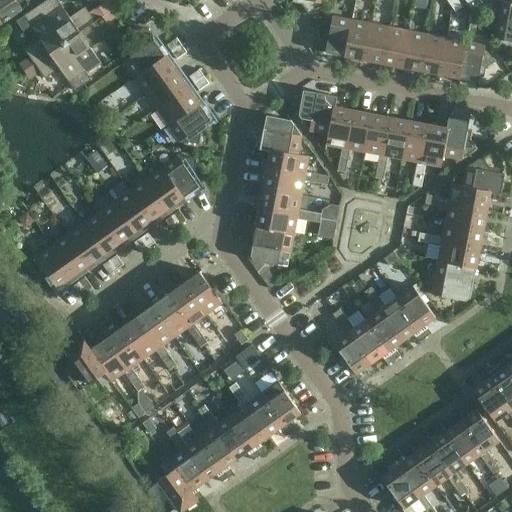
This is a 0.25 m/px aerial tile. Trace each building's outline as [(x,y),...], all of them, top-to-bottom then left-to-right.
[(47,0),(39,6),(65,43),(95,22),(89,13),(85,7),(69,18),(57,0),(47,0)] [(107,0),(89,13),(95,22),(102,17),(107,25),(119,17),(107,0)] [(323,0),(301,0),(301,5),(308,14),(323,4),(323,0)] [(456,0),(451,0),(448,2),(455,13),(462,7),(456,0)] [(511,2),(502,0),(502,1),(499,19),(511,21),(511,2)] [(65,43),(39,6),(16,21),(31,44),(24,49),(29,56),(18,64),(23,71),(65,43)] [(102,17),(95,22),(65,43),(85,73),(86,73),(101,63),(90,48),(105,38),(109,45),(117,39),(107,25),(102,17)] [(345,57),(352,20),(332,17),(317,27),(323,37),(328,38),(325,53),(345,57)] [(511,21),(499,19),(495,39),(505,54),(511,49),(511,21)] [(370,24),(352,20),(345,57),(364,60),(370,24)] [(389,28),(370,24),(364,60),(382,64),(389,28)] [(408,31),(389,28),(382,64),(401,67),(408,31)] [(427,35),(408,31),(401,67),(420,71),(427,35)] [(446,39),(427,35),(420,71),(439,75),(446,39)] [(171,52),(181,45),(176,38),(166,45),(171,52)] [(439,75),(458,78),(465,42),(446,39),(439,75)] [(135,78),(165,57),(153,41),(123,62),(135,78)] [(465,42),(458,78),(478,82),(481,67),(485,68),(495,61),(485,46),(465,42)] [(65,43),(23,71),(28,79),(40,72),(45,79),(60,69),(75,91),(91,80),(86,73),(85,73),(65,43)] [(181,45),(171,52),(176,60),(186,52),(181,45)] [(135,78),(146,94),(176,72),(165,57),(135,78)] [(194,84),(204,77),(199,69),(188,77),(194,84)] [(146,94),(157,109),(187,88),(176,72),(146,94)] [(204,77),(194,84),(199,91),(209,84),(204,77)] [(157,109),(169,125),(198,104),(187,88),(157,109)] [(309,131),(327,134),(329,134),(334,107),(335,107),(337,97),(316,93),(302,91),(298,115),(309,131)] [(198,104),(169,125),(180,141),(199,145),(201,133),(198,129),(210,120),(198,104)] [(352,111),(335,107),(334,107),(329,134),(327,134),(325,145),(341,148),(339,159),(348,161),(350,150),(345,149),(352,111)] [(371,114),(352,111),(345,149),(350,150),(364,152),(371,114)] [(385,168),(388,157),(383,156),(390,118),(371,114),(364,152),(379,155),(376,167),(385,168)] [(301,136),(290,120),(266,116),(263,129),(259,150),(270,152),(270,150),(297,156),(297,155),(301,136)] [(409,122),(390,118),(383,156),(388,157),(402,159),(409,122)] [(461,160),(477,149),(470,139),(465,139),(469,122),(448,118),(446,129),(447,129),(442,156),(443,156),(461,160)] [(416,162),(414,174),(423,176),(425,164),(421,163),(428,125),(409,122),(402,159),(416,162)] [(446,129),(428,125),(421,163),(425,164),(441,167),(443,156),(442,156),(447,129),(446,129)] [(266,169),(304,177),(305,172),(308,157),(297,155),(297,156),(270,150),(270,152),(266,169)] [(161,168),(183,198),(199,187),(190,174),(194,171),(196,160),(178,157),(161,168)] [(482,157),(466,167),(463,186),(463,187),(490,192),(490,193),(500,195),(504,175),(488,171),(489,166),(482,157)] [(339,159),(336,171),(345,173),(348,161),(339,159)] [(385,168),(376,167),(374,179),(383,180),(385,168)] [(146,179),(167,209),(183,198),(161,168),(146,179)] [(266,169),(263,188),(301,195),(303,181),(315,183),(317,174),(305,172),(304,177),(266,169)] [(317,174),(315,183),(327,185),(329,177),(317,174)] [(423,176),(414,174),(412,186),(421,187),(423,176)] [(146,179),(130,190),(151,220),(167,209),(146,179)] [(486,211),(490,193),(490,192),(463,187),(463,186),(452,184),(449,200),(437,197),(436,206),(448,208),(448,204),(486,211)] [(297,214),(298,210),(301,195),(263,188),(259,207),(297,214)] [(130,190),(114,202),(136,232),(151,220),(130,190)] [(436,206),(437,197),(426,195),(424,204),(436,206)] [(114,202),(99,213),(120,243),(136,232),(114,202)] [(483,230),(486,211),(448,204),(448,208),(445,223),(483,230)] [(259,207),(256,226),(293,233),(296,219),(308,221),(309,212),(298,210),(297,214),(259,207)] [(171,215),(179,226),(186,221),(179,210),(171,215)] [(308,221),(320,223),(321,214),(309,212),(308,221)] [(99,213),(83,224),(104,254),(120,243),(99,213)] [(179,226),(171,215),(164,221),(171,231),(179,226)] [(429,244),(440,246),(441,242),(479,249),(483,230),(445,223),(442,237),(431,235),(429,244)] [(67,235),(89,265),(104,254),(83,224),(67,235)] [(287,267),(293,233),(256,226),(250,256),(253,261),(287,267)] [(140,238),(147,248),(155,243),(147,233),(140,238)] [(429,244),(431,235),(419,233),(417,242),(429,244)] [(67,235),(52,246),(73,276),(89,265),(67,235)] [(147,248),(140,238),(133,243),(140,253),(147,248)] [(440,246),(438,261),(476,268),(479,249),(441,242),(440,246)] [(73,276),(52,246),(35,258),(57,288),(73,276)] [(398,259),(393,252),(383,259),(388,266),(398,259)] [(109,260),(116,270),(123,265),(116,255),(109,260)] [(116,270),(109,260),(102,265),(109,275),(116,270)] [(476,268),(438,261),(431,295),(465,301),(470,298),(476,268)] [(183,283),(205,315),(221,303),(199,272),(183,283)] [(77,282),(85,292),(92,287),(85,277),(77,282)] [(85,292),(77,282),(70,287),(78,297),(85,292)] [(183,283),(167,294),(189,326),(193,323),(205,315),(183,283)] [(396,298),(425,338),(431,334),(425,325),(435,317),(413,286),(396,298)] [(370,302),(377,297),(371,287),(363,292),(370,302)] [(167,294),(152,306),(174,337),(186,329),(193,338),(200,333),(193,323),(189,326),(167,294)] [(396,298),(384,306),(377,297),(370,302),(377,312),(381,309),(403,340),(412,334),(419,342),(425,338),(396,298)] [(152,306),(136,317),(158,348),(162,346),(174,337),(152,306)] [(339,324),(346,319),(339,309),(332,314),(339,324)] [(381,309),(377,312),(365,320),(394,360),(400,356),(393,347),(403,340),(381,309)] [(136,317),(120,328),(143,359),(155,351),(161,360),(169,355),(162,346),(158,348),(136,317)] [(339,324),(346,334),(349,331),(372,363),(381,356),(387,365),(394,360),(365,320),(353,329),(346,319),(339,324)] [(120,328),(105,339),(127,371),(131,368),(143,359),(120,328)] [(240,345),(248,340),(241,330),(233,335),(240,345)] [(372,363),(349,331),(346,334),(333,343),(355,374),(372,363)] [(200,348),(207,343),(200,333),(193,338),(200,348)] [(105,339),(90,349),(89,350),(105,373),(104,374),(110,382),(123,373),(130,383),(138,377),(131,368),(127,371),(105,339)] [(90,349),(84,341),(67,353),(89,385),(104,374),(105,373),(89,350),(90,349)] [(245,370),(261,358),(251,345),(235,357),(245,370)] [(169,355),(161,360),(168,370),(176,365),(169,355)] [(511,410),(511,408),(511,378),(504,367),(488,378),(511,410)] [(138,377),(130,383),(137,393),(145,387),(138,377)] [(507,412),(511,419),(511,408),(511,410),(488,378),(472,390),(494,421),(507,412)] [(261,394),(290,434),(296,429),(290,420),(300,413),(278,382),(261,394)] [(235,398),(242,393),(235,383),(228,388),(235,398)] [(261,394),(249,402),(242,393),(235,398),(242,407),(245,405),(268,436),(277,429),(284,438),(290,434),(261,394)] [(138,419),(145,413),(138,403),(130,409),(138,419)] [(204,420),(211,415),(204,405),(197,410),(204,420)] [(242,407),(230,416),(259,456),(265,452),(259,443),(268,436),(245,405),(242,407)] [(460,421),(482,452),(486,450),(498,441),(476,410),(460,421)] [(230,416),(218,424),(211,415),(204,420),(211,430),(214,427),(237,458),(246,452),(252,460),(259,456),(230,416)] [(148,418),(141,424),(148,434),(156,429),(148,418)] [(460,421),(444,432),(466,464),(478,455),(485,465),(493,459),(486,450),(482,452),(460,421)] [(166,433),(173,443),(180,437),(173,427),(166,433)] [(211,430),(199,438),(227,478),(234,474),(227,465),(237,458),(214,427),(211,430)] [(466,464),(444,432),(428,443),(451,475),(454,472),(466,464)] [(173,443),(179,452),(183,449),(205,481),(215,474),(221,483),(227,478),(199,438),(187,447),(180,437),(173,443)] [(428,443),(413,454),(435,486),(447,477),(454,487),(461,482),(454,472),(451,475),(428,443)] [(183,449),(179,452),(166,461),(173,470),(174,469),(196,500),(202,496),(196,487),(205,481),(183,449)] [(413,454),(405,460),(399,451),(391,457),(419,497),(423,494),(435,486),(413,454)] [(430,504),(423,494),(419,497),(391,457),(383,463),(389,471),(381,477),(403,508),(416,499),(422,509),(430,504)] [(493,459),(485,465),(492,475),(500,469),(493,459)] [(157,481),(179,511),(180,511),(196,500),(174,469),(173,470),(157,481)] [(461,482),(454,487),(461,497),(468,492),(461,482)]
